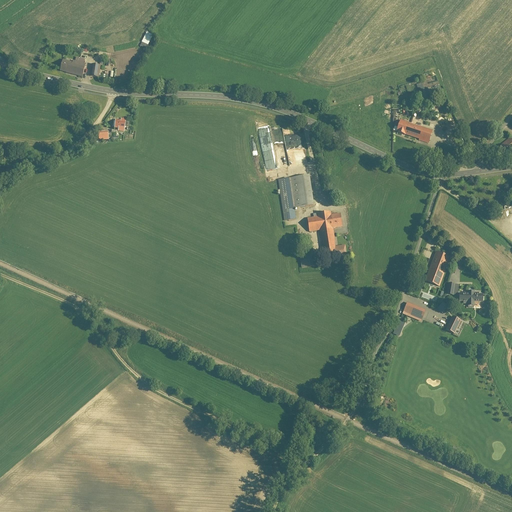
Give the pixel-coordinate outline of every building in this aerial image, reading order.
[(148,32),(142,44),(148,47),(154,35),(148,32)] [(63,62),(60,73),(82,79),(85,68),(63,62)] [(92,67),(90,79),(99,80),(100,68),(92,67)] [(422,85),(417,87),(420,99),(426,98),(422,85)] [(400,121),(396,134),(429,144),(433,131),(400,121)] [(114,129),(119,130),(118,133),(124,133),(125,124),(115,122),(114,129)] [(119,138),(117,138),(117,134),(109,132),(108,138),(113,138),(113,141),(118,142),(119,138)] [(500,149),(507,157),(511,152),(511,141),(510,140),(500,149)] [(309,178),(279,182),(285,223),(296,221),(294,209),(313,207),(309,178)] [(319,232),(323,259),(337,257),(333,230),(343,229),(341,216),(332,218),(331,213),(317,215),(317,220),(307,221),(309,234),(319,232)] [(299,254),(301,270),(319,268),(317,252),(299,254)] [(436,254),(425,283),(440,289),(451,259),(436,254)] [(448,285),(446,297),(457,299),(459,287),(448,285)] [(372,290),(371,296),(379,298),(381,292),(372,290)] [(460,293),(460,303),(484,304),(484,294),(460,293)] [(408,304),(404,314),(421,321),(426,311),(408,304)] [(451,318),(445,331),(455,336),(461,322),(451,318)]
